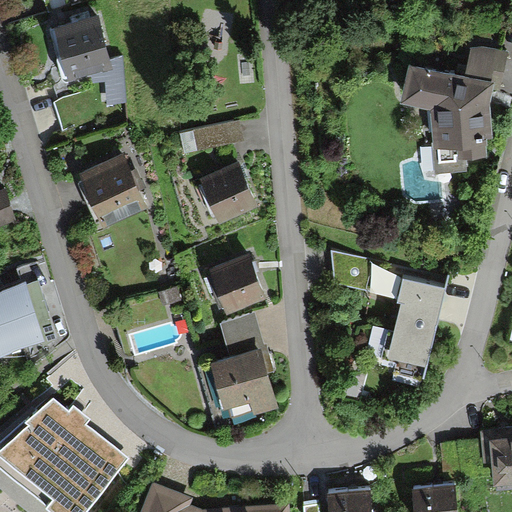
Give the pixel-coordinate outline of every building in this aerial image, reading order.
[(92,8),(46,22),(63,76),(109,62),(92,8)] [(458,61),(405,48),(400,90),(425,95),(430,150),(488,147),(488,107),(507,51),(465,39),(458,61)] [(238,117),(185,126),(189,149),(242,140),(238,117)] [(139,198),(117,146),(73,165),(95,217),(139,198)] [(236,155),(194,172),(213,217),(255,200),(236,155)] [(245,247),(207,260),(221,299),(259,286),(245,247)] [(446,281),(331,249),(329,275),(393,295),(376,371),(420,384),(446,281)] [(27,266),(0,273),(0,348),(45,336),(27,266)] [(257,333),(205,346),(224,418),(275,405),(257,333)] [(62,506),(117,454),(71,404),(15,456),(62,506)] [(511,479),(511,421),(482,422),(482,479),(511,479)] [(454,511),(452,474),(408,476),(410,511),(454,511)] [(368,511),(365,478),(321,482),(323,511),(368,511)] [(200,505),(145,483),(135,511),(286,511),(287,503),(200,505)]
